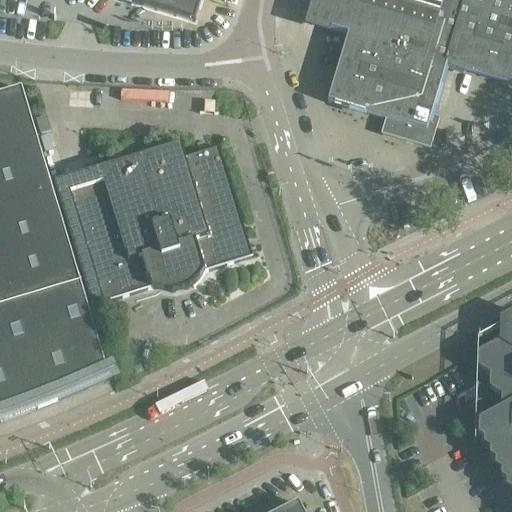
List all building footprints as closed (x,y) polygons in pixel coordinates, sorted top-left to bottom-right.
[(118,0),(194,23),(200,0),(118,0)] [(511,0),(318,0),(310,25),(348,37),(328,104),(386,122),(382,137),(430,151),(438,121),(430,119),(439,89),(436,81),(435,80),(440,65),(511,86),(511,0)] [(122,99),(171,101),(171,92),(123,90),(122,99)] [(0,424),(1,424),(1,423),(27,414),(27,415),(30,413),(56,403),(60,402),(59,402),(85,391),(88,390),(88,389),(107,381),(111,379),(110,378),(108,379),(80,287),(81,286),(81,285),(80,285),(22,91),(0,98),(0,424)] [(200,265),(203,275),(253,260),(219,150),(185,161),(181,147),(100,172),(104,185),(70,196),(103,305),(153,290),(150,280),(160,277),(163,280),(167,281),(172,281),(173,285),(183,282),(182,278),(186,276),(189,272),(190,268),(200,265)] [(479,425),(478,440),(484,443),(484,450),(489,453),(489,460),(495,464),(495,471),(501,475),(501,482),(507,486),(507,492),(511,495),(511,501),(511,503),(511,502),(511,319),(499,327),(498,346),(478,357),(478,371),(490,379),(501,399),(500,413),(479,425)]
